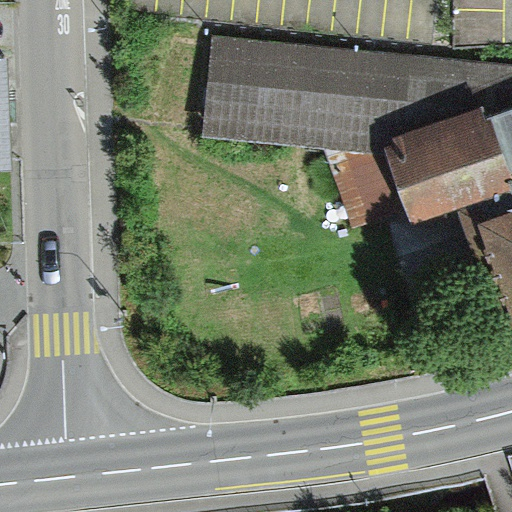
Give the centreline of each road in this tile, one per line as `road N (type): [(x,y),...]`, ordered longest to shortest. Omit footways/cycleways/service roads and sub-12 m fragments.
road 1 (residential): [(51,0),(65,478)]
road 2 (secondary): [(65,478),(377,440),(511,413)]
